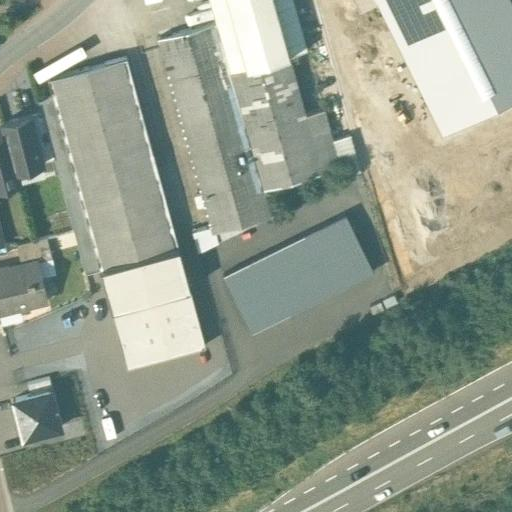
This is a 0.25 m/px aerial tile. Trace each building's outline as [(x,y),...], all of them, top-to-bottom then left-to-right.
[(211,0),(217,20),(265,196),(277,192),(275,184),(340,165),(324,108),(306,113),(289,53),(308,47),(294,0),(211,0)] [(360,0),(401,83),(416,76),(440,125),(511,89),(511,4),(510,0),(360,0)] [(265,196),(217,20),(159,36),(212,230),(270,214),(265,196)] [(126,56),(48,77),(53,95),(38,99),(41,111),(54,157),(85,271),(99,267),(99,266),(178,245),(126,56)] [(54,157),(41,111),(30,114),(42,160),(54,157)] [(30,114),(3,121),(6,133),(15,167),(16,167),(42,160),(30,114)] [(6,133),(0,134),(0,183),(19,179),(16,167),(15,167),(6,133)] [(374,269),(345,213),(222,273),(251,330),(374,269)] [(47,236),(16,243),(18,251),(21,265),(38,260),(52,256),(47,236)] [(189,286),(178,245),(99,266),(99,267),(110,308),(189,286)] [(21,265),(9,268),(8,266),(0,267),(0,311),(49,298),(38,260),(21,265)] [(189,286),(110,308),(126,366),(205,344),(189,286)] [(49,376),(27,382),(30,393),(51,388),(52,387),(49,376)] [(30,393),(13,398),(23,436),(61,426),(51,388),(30,393)]
